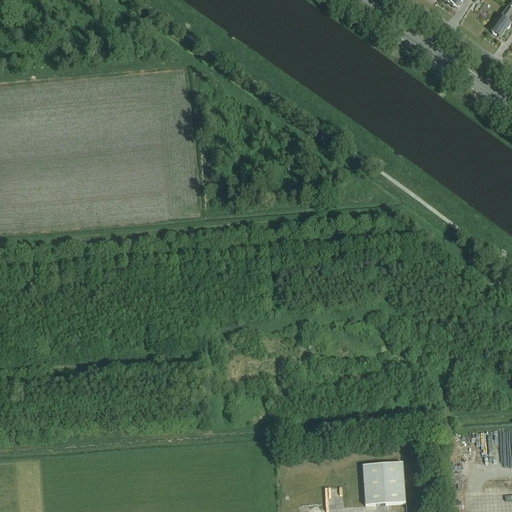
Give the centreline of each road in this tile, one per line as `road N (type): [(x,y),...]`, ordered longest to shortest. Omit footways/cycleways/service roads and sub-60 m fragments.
road 1 (track): [(511,305),(430,253),(0,288)]
road 2 (secondary): [(511,110),(355,0)]
road 3 (residential): [(511,76),(403,0)]
